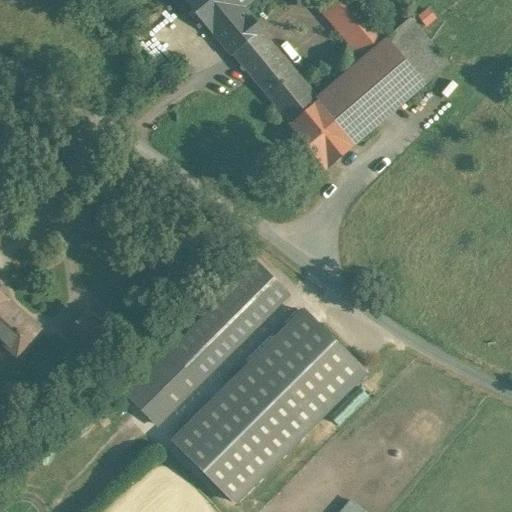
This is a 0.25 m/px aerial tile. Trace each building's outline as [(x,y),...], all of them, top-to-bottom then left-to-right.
[(187,0),(291,125),(319,102),(316,99),(339,80),(328,67),(306,86),(242,7),(250,0),(187,0)] [(385,39),(358,0),(337,0),(373,49),(385,39)] [(170,30),(156,43),(163,50),(176,37),(170,30)] [(339,80),(316,99),(319,102),(355,145),(424,86),(386,40),(339,80)] [(258,265),(128,395),(157,424),(287,295),(258,265)] [(7,301),(0,294),(0,340),(13,352),(24,339),(28,343),(39,330),(6,302),(7,301)] [(304,311),(174,441),(234,502),(365,372),(304,311)] [(87,313),(67,336),(90,356),(110,333),(87,313)] [(201,403),(250,356),(241,347),(192,394),(201,403)]
